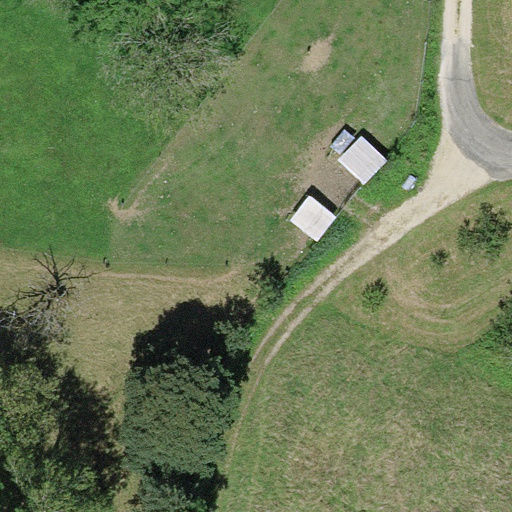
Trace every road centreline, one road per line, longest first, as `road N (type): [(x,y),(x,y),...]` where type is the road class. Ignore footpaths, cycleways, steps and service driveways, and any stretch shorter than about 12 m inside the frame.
road 1 (track): [(511,162),(415,201),(297,290),(232,396),(205,511)]
road 2 (track): [(511,160),(462,132),(445,57),(453,0)]
